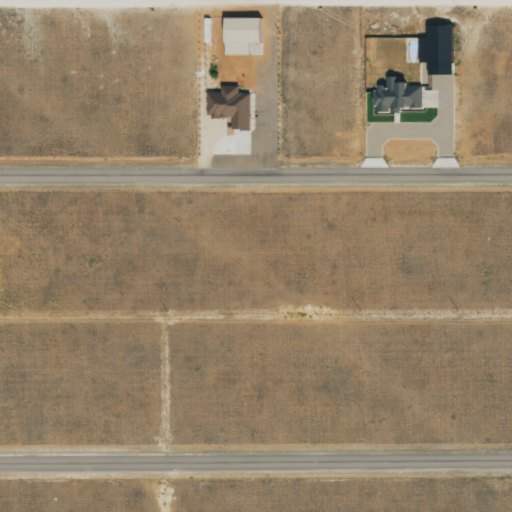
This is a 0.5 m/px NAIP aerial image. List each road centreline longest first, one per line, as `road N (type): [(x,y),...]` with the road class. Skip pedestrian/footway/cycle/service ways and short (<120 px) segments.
road 1 (residential): [(0,457),(511,456)]
road 2 (residential): [(0,173),(511,172)]
